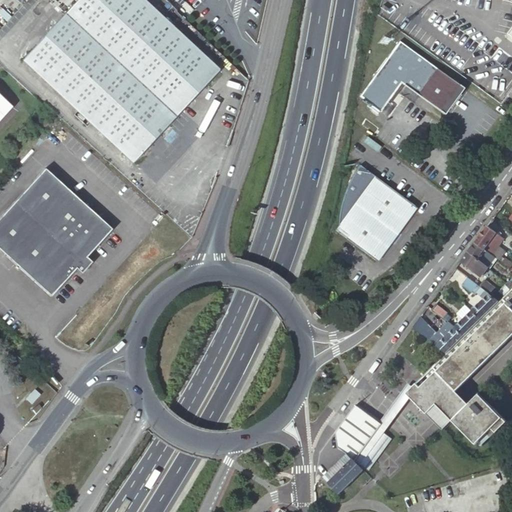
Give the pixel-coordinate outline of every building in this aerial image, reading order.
[(78,0),(23,60),(134,162),(219,70),(144,0),(78,0)] [(462,88),(398,42),(359,97),(379,112),(400,83),(444,114),(462,88)] [(511,71),(477,48),(463,69),(502,94),(511,78),(511,71)] [(0,128),(21,105),(0,86),(0,128)] [(415,206),(361,166),(358,169),(356,173),(353,180),(350,187),(347,192),(345,199),(343,206),(342,209),(342,214),(341,220),(335,230),(374,259),(415,206)] [(113,229),(46,168),(0,218),(0,249),(52,296),(77,269),(82,274),(93,262),(87,257),(113,229)] [(497,233),(487,225),(475,241),(492,254),(497,247),(490,242),(497,233)] [(504,238),(497,233),(490,242),(497,247),(499,244),(504,238)] [(475,241),(468,251),(483,262),(488,257),(491,259),(494,255),(492,254),(475,241)] [(497,247),(492,254),(494,255),(499,259),(500,260),(507,250),(499,244),(497,247)] [(465,255),(458,265),(468,272),(471,268),(474,265),(479,268),(483,262),(468,251),(465,255)] [(488,257),(483,262),(489,268),(491,269),(499,259),(494,255),(491,259),(488,257)] [(474,265),(471,268),(482,277),(489,268),(483,262),(479,268),(474,265)] [(483,298),(472,310),(481,318),(499,300),(492,295),(481,287),(468,276),(462,283),(476,294),(477,293),(483,298)] [(492,295),(499,300),(509,291),(502,286),(499,289),(492,295)] [(511,287),(510,289),(509,291),(499,300),(481,318),(473,327),(464,336),(445,354),(426,373),(423,376),(412,387),(407,392),(410,395),(428,412),(437,403),(454,386),(457,390),(511,336),(509,333),(511,329),(511,287)] [(436,303),(432,308),(442,317),(446,311),(436,303)] [(463,318),(473,327),(481,318),(472,310),(464,304),(459,310),(465,316),(463,318)] [(437,332),(418,317),(418,318),(411,328),(435,346),(454,327),(448,322),(447,322),(437,332)] [(454,327),(464,336),(473,327),(463,318),(462,319),(454,327)] [(454,327),(435,346),(436,347),(445,354),(464,336),(454,327)] [(383,432),(410,395),(407,392),(412,387),(406,383),(392,401),(389,406),(379,420),(381,422),(355,458),(360,463),(383,432)] [(470,403),(457,390),(454,386),(437,403),(454,420),(470,403)] [(480,393),(470,403),(454,420),(477,443),(487,433),(491,437),(507,421),(480,393)] [(454,420),(437,403),(428,412),(444,429),(454,420)] [(364,468),(360,463),(355,458),(381,422),(379,420),(376,419),(369,414),(350,441),(347,453),(363,469),(364,468)] [(364,468),(367,471),(391,438),(383,432),(360,463),(364,468)] [(340,492),(363,469),(347,453),(346,454),(324,476),(340,492)]
